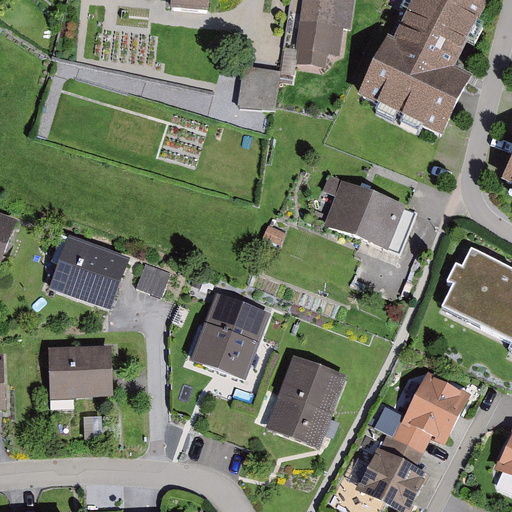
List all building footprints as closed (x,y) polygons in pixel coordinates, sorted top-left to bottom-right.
[(355,0),(302,0),(297,71),(325,76),(328,63),(347,63),(351,32),(355,0)] [(498,7),(483,0),(430,0),(408,47),(397,42),(370,99),(451,137),(477,82),(465,77),(498,7)] [(410,211),(351,189),(334,234),(393,256),(410,211)] [(24,226),(0,217),(0,278),(4,280),(24,226)] [(138,268),(76,245),(58,294),(120,317),(138,268)] [(511,273),(474,256),(466,273),(462,270),(454,287),(459,290),(449,311),(511,340),(511,273)] [(145,269),(140,293),(166,299),(171,275),(145,269)] [(276,320),(224,302),(202,366),(253,384),(276,320)] [(119,400),(114,353),(51,359),(55,406),(119,400)] [(0,411),(11,411),(7,366),(0,366),(0,411)] [(351,386),(302,368),(279,432),(328,450),(351,386)] [(476,401),(432,380),(409,430),(453,450),(476,401)] [(511,445),(499,475),(511,480),(511,445)] [(416,511),(433,479),(386,455),(366,494),(401,511),(416,511)]
